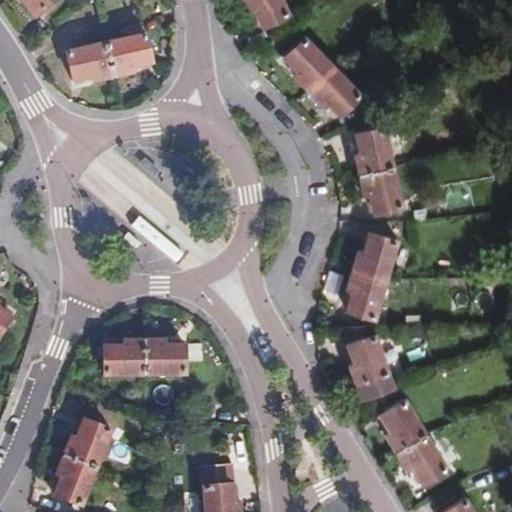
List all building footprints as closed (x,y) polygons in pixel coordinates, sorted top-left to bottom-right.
[(45,0),(13,0),(11,1),(25,17),(45,0)] [(280,16),(272,0),(236,0),(241,11),(246,8),(254,27),(280,16)] [(329,19),(320,5),(303,20),(313,33),(329,19)] [(123,70),(142,66),(135,36),(58,54),(66,84),(85,79),(86,84),(124,75),(123,70)] [(355,95),(301,43),(297,38),(277,58),(290,73),(288,76),(317,105),(322,101),(335,115),(355,95)] [(401,106),(415,99),(411,90),(396,98),(401,106)] [(398,201),(378,126),(348,133),(352,153),(348,154),(358,194),(363,193),(368,208),(398,201)] [(449,188),(444,206),(462,211),(467,194),(449,188)] [(439,213),(435,189),(414,194),(415,203),(406,205),(408,219),(439,213)] [(373,304),(389,236),(361,230),(357,249),(350,248),(342,288),(347,289),(338,325),(333,326),(346,364),(342,365),(353,397),(361,395),(388,385),(382,368),(394,363),(382,336),(372,340),(369,335),(367,335),(362,326),(383,324),(385,308),(373,304)] [(407,308),(405,290),(393,290),(395,309),(407,308)] [(0,334),(12,318),(0,309),(0,334)] [(420,322),(391,323),(391,333),(421,332),(420,322)] [(103,376),(183,375),(183,344),(165,344),(165,339),(123,340),(123,345),(104,346),(103,376)] [(388,385),(361,395),(373,414),(400,399),(388,385)] [(0,409),(4,411),(8,399),(0,396),(0,409)] [(400,399),(373,414),(383,431),(380,434),(405,471),(409,469),(419,483),(442,468),(422,434),(400,399)] [(448,422),(439,402),(428,407),(437,427),(448,422)] [(220,405),(219,419),(241,420),(242,407),(220,405)] [(71,437),(55,474),(61,477),(54,494),(82,506),(112,432),(83,421),(76,439),(71,437)] [(117,465),(113,475),(130,482),(134,473),(117,465)] [(201,488),(203,511),(242,511),(242,505),(236,505),(234,485),(201,488)] [(468,511),(459,497),(436,511),(468,511)]
